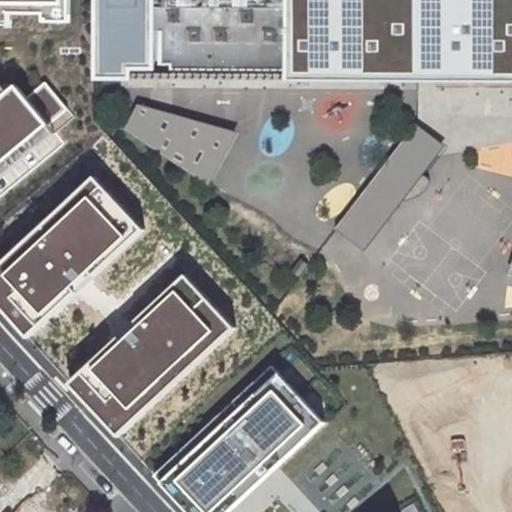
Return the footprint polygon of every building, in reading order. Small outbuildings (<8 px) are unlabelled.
[(72,22),(71,0),(0,0),(0,25),(10,25),(10,14),(46,14),(46,22),(72,22)] [(511,0),(92,0),(92,78),(129,78),(129,68),(153,68),(153,62),(169,62),(169,67),(289,72),(288,81),(511,82),(511,0)] [(0,166),(68,113),(47,86),(30,99),(19,85),(0,99),(0,166)] [(138,108),(124,131),(210,184),(236,133),(138,108)] [(418,127),(342,228),(367,247),(443,146),(418,127)] [(98,173),(0,265),(0,303),(24,332),(27,336),(146,226),(98,173)] [(186,277),(70,384),(74,389),(119,437),(235,330),(186,277)] [(273,368),(155,476),(187,511),(229,511),(325,424),(273,368)]
